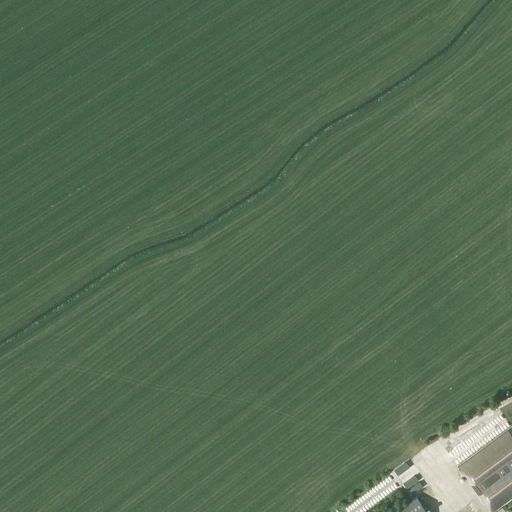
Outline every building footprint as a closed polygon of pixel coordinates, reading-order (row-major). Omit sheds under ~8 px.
[(511,426),(459,465),(493,510),(511,496),(511,426)] [(408,460),(397,469),(401,475),(413,466),(408,460)] [(401,476),(406,482),(417,475),(412,468),(401,476)] [(406,484),(414,494),(426,485),(418,474),(406,484)] [(428,511),(416,495),(393,511),(428,511)]
